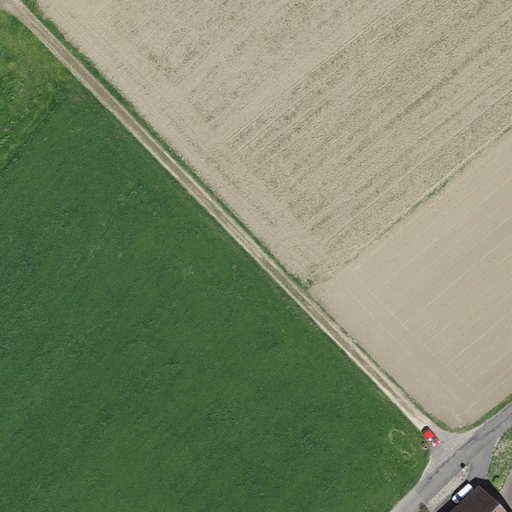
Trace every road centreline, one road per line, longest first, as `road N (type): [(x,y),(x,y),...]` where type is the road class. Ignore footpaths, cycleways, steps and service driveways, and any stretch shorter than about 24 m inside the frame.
road 1 (track): [(0,6),(20,9),(453,457)]
road 2 (residential): [(511,410),(401,511)]
